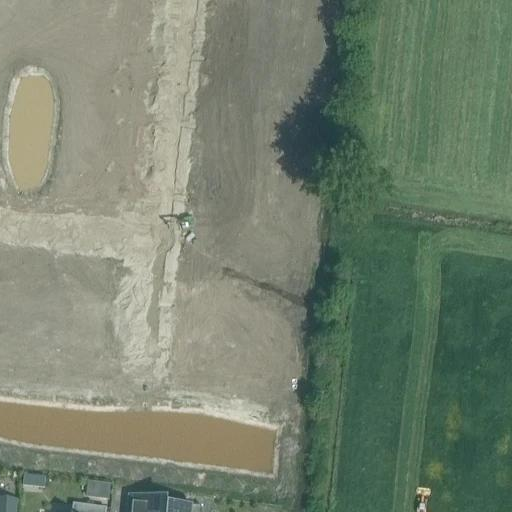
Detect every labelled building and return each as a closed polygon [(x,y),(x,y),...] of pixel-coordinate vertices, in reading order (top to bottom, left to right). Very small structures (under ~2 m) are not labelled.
[(95,0),(94,8),(118,11),(119,0),(95,0)] [(119,0),(118,11),(142,14),(143,0),(119,0)] [(12,4),(11,12),(23,14),(24,6),(12,4)] [(24,6),(23,14),(35,15),(36,7),(24,6)] [(58,10),(57,17),(69,19),(70,11),(58,10)] [(70,11),(69,19),(81,20),(82,12),(70,11)] [(103,34),(102,42),(114,43),(115,36),(103,34)] [(115,36),(114,43),(126,45),(127,37),(115,36)] [(61,288),(59,301),(83,304),(87,272),(63,269),(61,288)] [(87,272),(83,304),(107,307),(111,275),(87,272)] [(0,280),(0,312),(10,314),(14,282),(0,280)] [(14,282),(10,314),(33,317),(37,285),(14,282)] [(37,285),(33,317),(57,320),(59,301),(61,288),(37,285)] [(68,327),(67,335),(79,336),(80,329),(68,327)] [(80,329),(79,336),(91,338),(92,330),(80,329)] [(18,340),(17,348),(29,349),(30,341),(18,340)] [(30,341),(29,349),(41,351),(42,343),(30,341)] [(110,485),(98,484),(97,500),(108,502),(110,485)] [(161,505),(161,499),(127,496),(125,511),(201,511),(202,508),(161,505)] [(0,499),(0,511),(15,511),(17,501),(0,499)]
